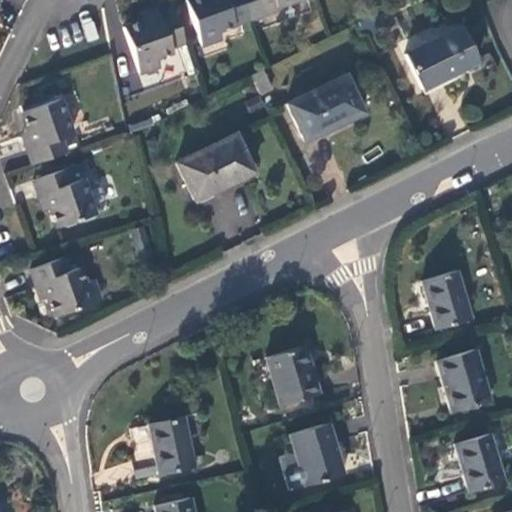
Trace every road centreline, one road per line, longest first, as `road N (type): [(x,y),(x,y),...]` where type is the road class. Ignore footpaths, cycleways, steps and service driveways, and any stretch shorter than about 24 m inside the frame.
road 1 (residential): [(306,245),(22,388)]
road 2 (residential): [(402,511),(374,339)]
road 3 (residential): [(511,140),(366,214)]
road 4 (residential): [(22,388),(59,427),(75,511)]
road 5 (residential): [(374,339),(366,214)]
